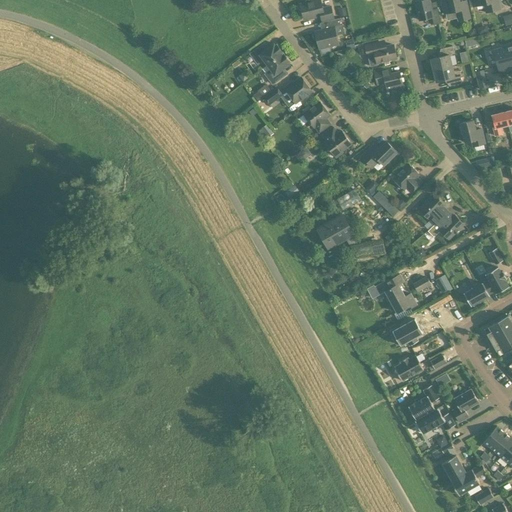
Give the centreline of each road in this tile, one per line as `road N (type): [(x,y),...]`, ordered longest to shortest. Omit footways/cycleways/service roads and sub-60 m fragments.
road 1 (tertiary): [(410,511),(177,118),(103,56),(0,14)]
road 2 (residential): [(425,117),(364,133),(264,3)]
road 3 (residential): [(511,301),(460,330),(506,404)]
road 4 (residential): [(506,213),(425,117)]
road 5 (residential): [(425,117),(396,0)]
